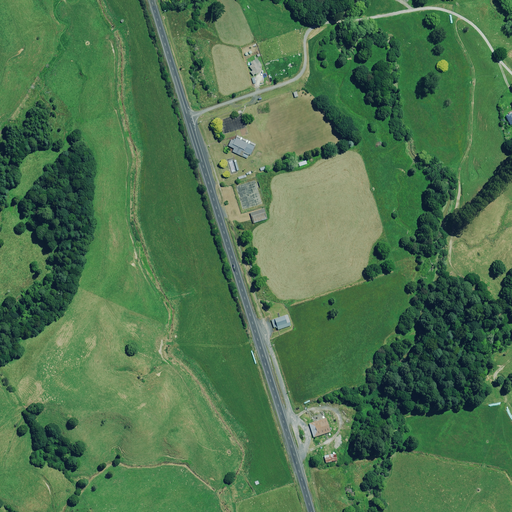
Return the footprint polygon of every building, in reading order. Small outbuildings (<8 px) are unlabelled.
[(257,65),(253,61),(250,63),(251,65),(249,67),(252,71),(250,73),(253,76),(255,74),(255,75),(261,70),(259,68),(261,66),(259,63),(257,65)] [(252,147),(234,138),(232,142),(230,141),(227,146),(233,149),(231,152),(246,160),(252,147)] [(236,160),(228,162),(232,172),(239,170),(236,160)] [(262,209),(249,213),(252,223),(265,219),(262,209)] [(286,314),(271,318),(275,330),(290,325),(286,314)] [(329,432),(323,417),(306,424),(312,438),(329,432)] [(337,461),(335,454),(324,456),(325,463),(337,461)]
